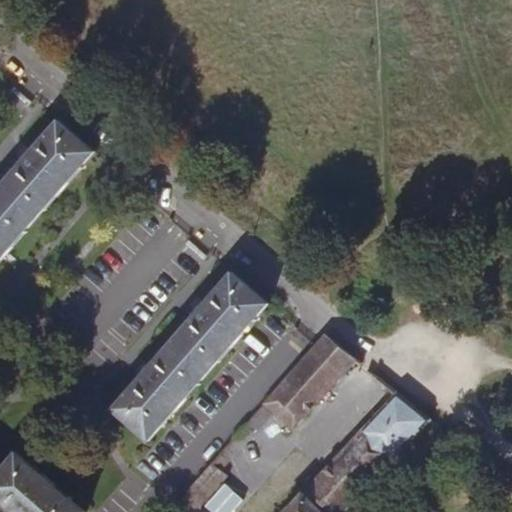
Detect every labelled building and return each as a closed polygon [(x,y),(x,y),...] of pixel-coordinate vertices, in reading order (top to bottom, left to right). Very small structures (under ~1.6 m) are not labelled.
[(61,120),(0,190),(0,262),(96,152),(61,120)] [(235,274),(117,410),(151,441),(270,304),(235,274)] [(357,359),(328,332),(265,404),(276,414),(297,432),(362,363),(357,359)] [(348,511),(431,422),(409,403),(401,396),(366,436),(361,432),(287,511),(348,511)] [(276,414),(265,404),(223,454),(233,463),(276,414)] [(0,500),(13,511),(85,511),(20,454),(0,476),(0,500)] [(223,454),(172,511),(206,511),(204,510),(231,479),(224,472),(233,463),(223,454)] [(464,511),(444,493),(426,511),(464,511)]
